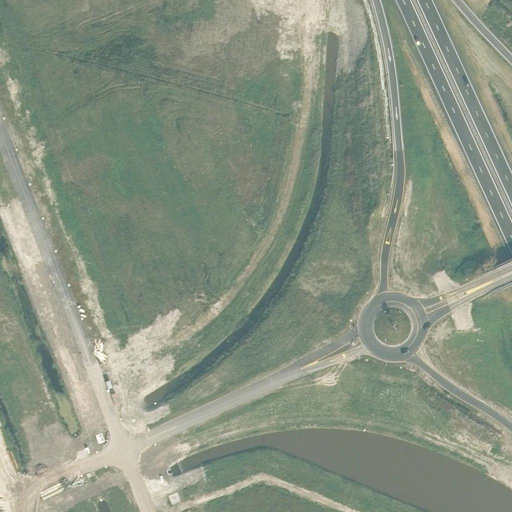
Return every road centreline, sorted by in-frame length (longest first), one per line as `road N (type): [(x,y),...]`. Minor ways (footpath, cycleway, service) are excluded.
road 1 (unclassified): [(123,450),(13,167)]
road 2 (trunk): [(362,0),(382,297)]
road 3 (trunk): [(402,0),(511,239)]
road 4 (trunk): [(511,190),(424,0)]
road 5 (tertiary): [(284,375),(123,450)]
road 6 (trunk): [(407,353),(511,442)]
road 7 (unclassified): [(123,450),(9,494)]
